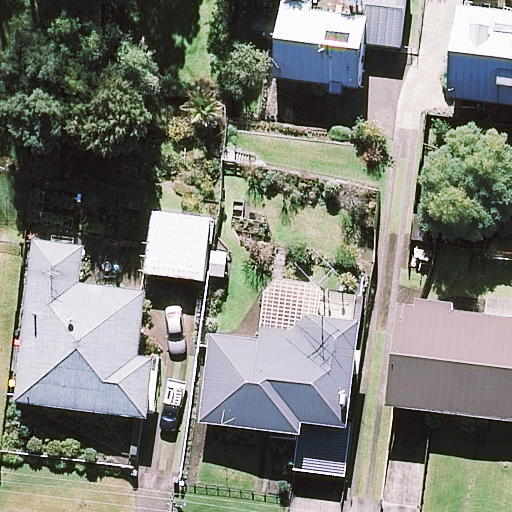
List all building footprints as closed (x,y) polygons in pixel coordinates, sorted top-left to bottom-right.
[(405,0),(371,0),(371,10),(283,2),(275,83),(359,91),(364,47),(401,51),(405,0)] [(511,19),(458,15),(451,105),(511,109),(511,19)] [(210,223),(153,218),(148,277),(205,282),(210,223)] [(85,250),(35,244),(18,406),(148,420),(155,363),(139,361),(146,297),(81,290),(85,250)] [(326,293),(269,287),(264,337),(214,331),(204,427),(299,437),(295,473),(344,478),(361,327),(322,323),(326,293)] [(511,308),(401,298),(391,412),(511,422),(511,308)]
